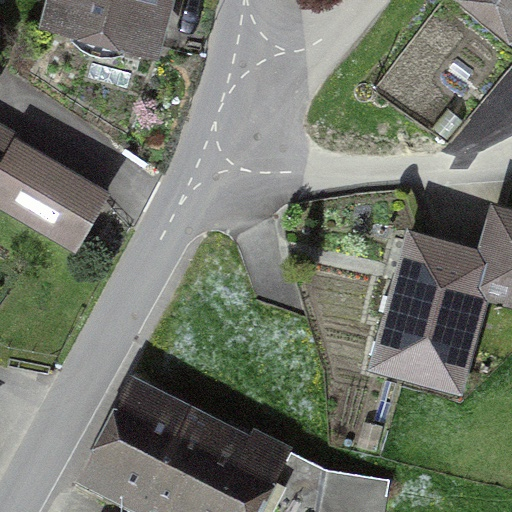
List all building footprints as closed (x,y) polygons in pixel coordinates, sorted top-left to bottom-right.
[(65,0),(60,21),(143,43),(154,0),(65,0)] [(511,0),(493,0),(511,15),(511,0)] [(103,194),(0,131),(0,202),(73,246),(103,194)] [(489,258),(412,236),(376,364),(417,376),(421,364),(460,375),(491,262),(511,267),(511,216),(502,214),(489,258)] [(176,511),(251,511),(255,505),(268,511),(317,511),(325,470),(253,433),(248,442),(144,388),(95,483),(149,511),(175,511),(176,511)] [(317,511),(383,511),(389,480),(325,470),(317,511)]
